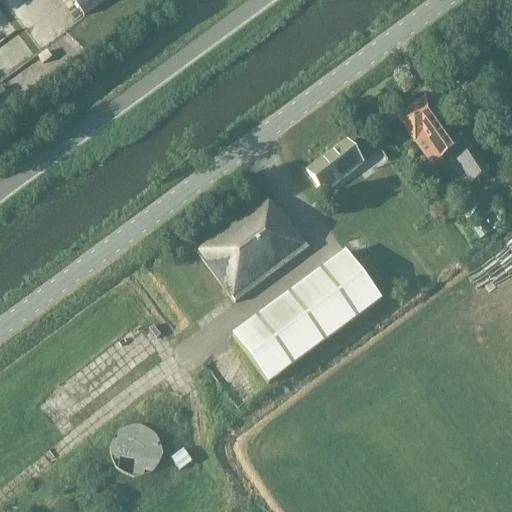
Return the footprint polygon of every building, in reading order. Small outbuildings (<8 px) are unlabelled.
[(70,0),(83,18),(107,0),(70,0)] [(2,6),(0,7),(0,38),(17,26),(2,6)] [(425,99),(396,119),(414,145),(422,139),(434,156),(455,141),(442,123),(440,125),(434,117),(436,115),(425,99)] [(367,139),(353,149),(363,161),(376,151),(367,139)] [(307,172),(315,183),(324,195),(362,167),(344,144),(307,172)] [(474,151),(455,162),(470,186),(488,176),(474,151)] [(264,201),(194,253),(234,305),(307,250),(279,212),(275,215),(264,201)] [(380,302),(344,254),(232,338),(268,386),(380,302)] [(129,370),(157,340),(143,327),(115,357),(129,370)] [(254,368),(235,383),(249,402),(269,388),(254,368)] [(90,377),(48,401),(56,414),(85,397),(88,402),(101,395),(90,377)]
